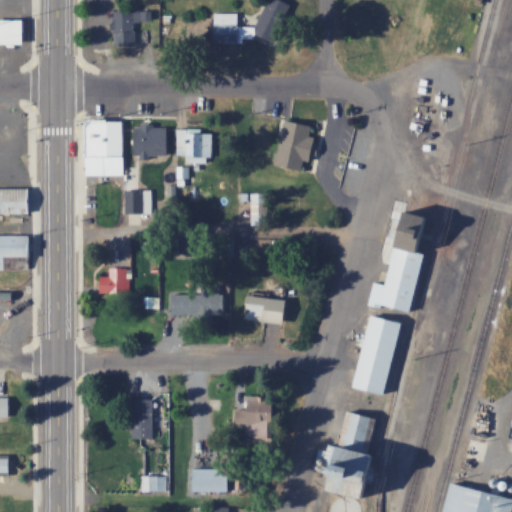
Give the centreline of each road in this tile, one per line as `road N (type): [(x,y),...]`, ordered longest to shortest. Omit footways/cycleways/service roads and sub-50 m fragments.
road 1 (primary): [(59,511),(57,0)]
road 2 (residential): [(301,511),(387,81)]
road 3 (residential): [(387,81),(0,84)]
road 4 (residential): [(336,362),(0,358)]
road 5 (residential): [(511,207),(445,190),(370,184)]
